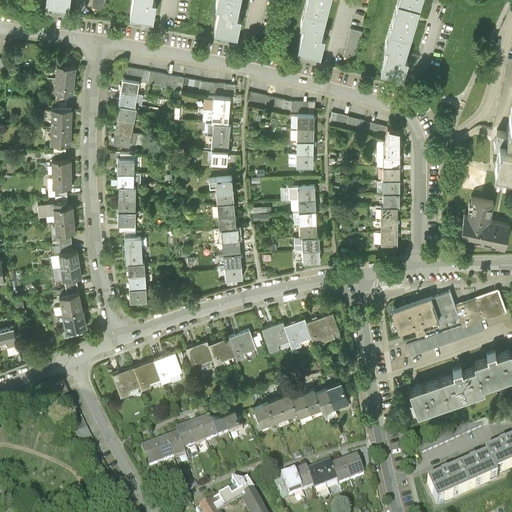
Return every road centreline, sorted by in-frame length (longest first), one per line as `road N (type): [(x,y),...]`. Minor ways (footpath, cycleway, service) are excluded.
road 1 (residential): [(419,268),(419,146),(396,108),(250,68),(97,42)]
road 2 (residential): [(116,340),(92,193),(97,42)]
road 3 (tertiary): [(116,340),(261,292),(356,276)]
road 4 (residential): [(397,511),(356,276)]
road 5 (residential): [(70,359),(150,511)]
